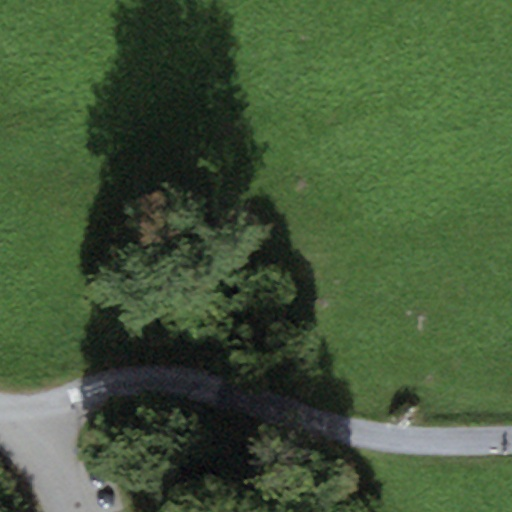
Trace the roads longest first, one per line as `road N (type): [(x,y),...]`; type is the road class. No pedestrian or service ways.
road 1 (track): [(24,417),(86,390),(134,389),(405,435),(511,435)]
road 2 (residential): [(67,511),(43,442),(24,417),(0,410)]
